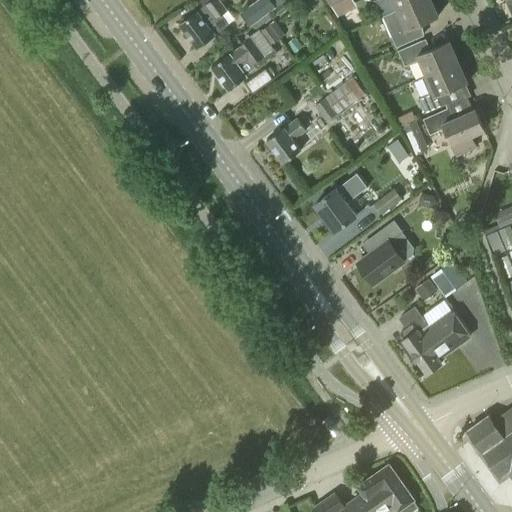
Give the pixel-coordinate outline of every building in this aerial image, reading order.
[(197,47),(215,34),(229,24),(221,14),(227,10),(219,0),(212,0),(180,24),(197,47)] [(251,26),(278,6),(273,0),(256,0),(240,13),(251,26)] [(297,0),(304,9),(315,0),(297,0)] [(353,0),(341,0),(332,5),(338,16),(356,5),(353,0)] [(375,0),(383,16),(418,0),(375,0)] [(431,0),(418,0),(383,16),(397,47),(420,36),(416,26),(438,16),(431,0)] [(230,53),(211,66),(221,79),(218,82),(222,88),(226,86),(229,90),(247,77),(246,76),(275,54),(272,50),(274,49),(270,45),(285,34),(275,21),(261,31),(260,29),(250,36),(248,33),(245,36),(248,40),(238,46),(239,48),(231,54),(230,53)] [(426,75),(459,61),(450,41),(427,51),(422,40),(398,50),(405,66),(420,59),(426,75)] [(459,61),(426,75),(422,77),(429,93),(419,98),(425,113),(449,102),(445,92),(467,82),(459,61)] [(268,67),(250,78),(255,87),(274,75),(268,67)] [(327,122),(366,93),(354,77),(315,105),(327,122)] [(452,119),(448,108),(423,119),(430,134),(445,127),(452,144),(457,156),(478,147),(472,135),(484,130),(475,109),(452,119)] [(283,163),(301,150),(293,139),(306,129),(297,117),(266,140),(283,163)] [(412,122),(403,125),(416,154),(428,148),(416,120),(412,122)] [(398,163),(412,154),(398,134),(384,144),(398,163)] [(334,232),(357,215),(356,214),(369,205),(359,193),(367,188),(357,174),(314,205),(334,232)] [(383,217),(408,200),(399,186),(374,203),(383,217)] [(433,195),(424,193),(420,196),(419,201),(422,205),(432,207),(436,204),(436,199),(433,195)] [(501,227),(511,222),(511,206),(495,214),(501,227)] [(373,284),(405,260),(390,240),(403,231),(394,220),(373,235),(381,246),(358,263),(373,284)] [(505,250),(497,231),(487,235),(495,254),(505,250)] [(511,275),(511,265),(507,255),(498,259),(507,278),(511,275)] [(452,261),(430,276),(445,297),(467,281),(452,261)] [(413,286),(423,298),(437,286),(428,274),(413,286)] [(430,327),(415,306),(399,317),(406,327),(401,330),(400,335),(403,338),(402,339),(411,352),(411,353),(417,361),(427,374),(442,363),(439,358),(470,336),(452,311),(430,327)] [(511,407),(493,421),(489,415),(468,430),(501,476),(509,471),(511,468),(511,407)] [(399,511),(409,511),(418,506),(389,465),(358,486),(363,493),(344,506),(335,493),(315,507),(318,511),(389,511),(396,508),(399,511)]
